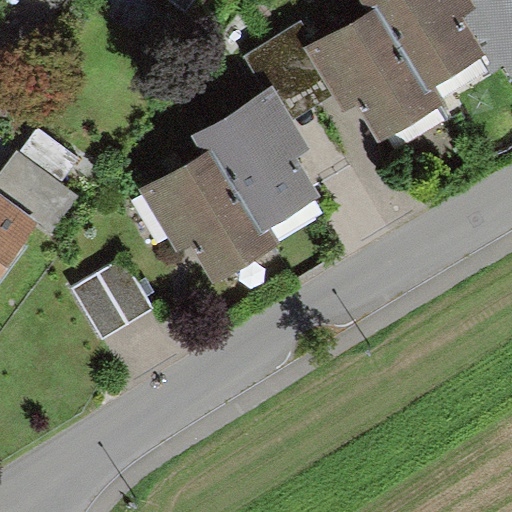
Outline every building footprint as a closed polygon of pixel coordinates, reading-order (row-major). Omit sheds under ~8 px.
[(351,88),(372,127),(442,89),(431,69),(477,44),(455,4),(462,0),(377,0),(380,5),(323,35),(351,88)] [(196,229),(214,263),(269,233),(260,216),(310,189),(288,149),(296,145),(293,139),(269,95),(204,131),(213,147),(154,179),(184,235),(190,232),(196,229)] [(37,111),(0,158),(0,179),(42,212),(49,213),(81,174),(66,161),(81,142),(37,111)] [(0,265),(42,212),(0,179),(0,265)] [(124,249),(68,278),(97,331),(152,301),(124,249)]
